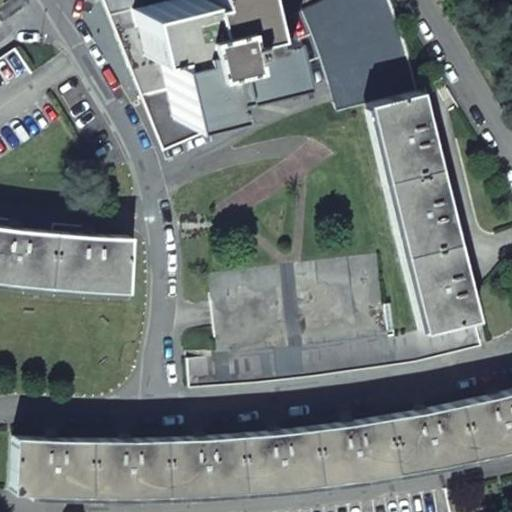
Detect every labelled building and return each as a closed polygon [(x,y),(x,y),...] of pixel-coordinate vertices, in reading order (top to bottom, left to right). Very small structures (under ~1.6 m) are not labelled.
[(387,0),(99,0),(161,150),(224,125),(220,109),(172,120),(156,52),(141,55),(130,9),(144,0),(248,0),(257,34),(272,30),(265,0),(294,0),(301,11),(322,65),(333,102),(335,111),(364,104),(417,91),(408,57),(389,3),(387,0)] [(165,0),(130,9),(141,55),(156,52),(172,120),(220,109),(216,93),(284,77),(272,30),(257,34),(248,0),(165,0)] [(0,58),(0,93),(30,73),(13,49),(0,58)] [(364,104),(418,330),(472,317),(464,286),(417,91),(364,104)] [(0,281),(21,284),(75,288),(123,291),(125,236),(81,234),(7,227),(0,225),(0,281)] [(304,347),(386,335),(382,303),(376,252),(205,272),(215,356),(252,353),(304,347)] [(185,358),(186,386),(240,383),(307,376),(413,361),(478,345),(472,317),(418,330),(386,335),(304,347),(252,353),(215,356),(185,358)] [(11,435),(7,490),(40,493),(68,494),(129,494),(198,491),(254,488),(319,481),(371,474),(419,465),(458,458),(489,451),(511,445),(511,388),(489,394),(447,404),(420,409),(366,418),(301,428),(238,434),(160,438),(70,438),(11,435)]
